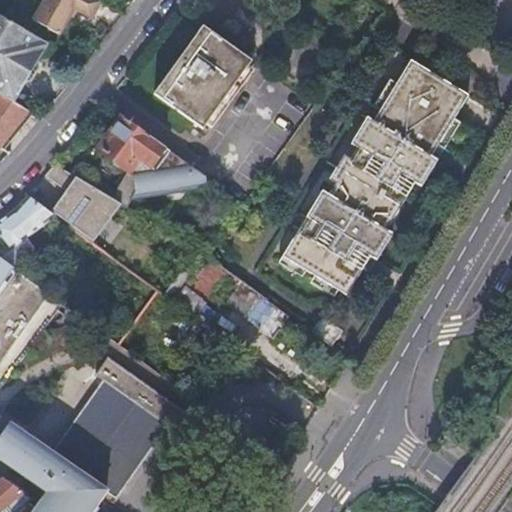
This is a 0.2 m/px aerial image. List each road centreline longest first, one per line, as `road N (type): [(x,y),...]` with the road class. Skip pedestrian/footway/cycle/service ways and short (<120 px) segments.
road 1 (residential): [(366,420),(511,175)]
road 2 (residential): [(156,0),(0,189)]
road 3 (residential): [(366,420),(491,511)]
road 4 (residential): [(511,79),(396,0)]
